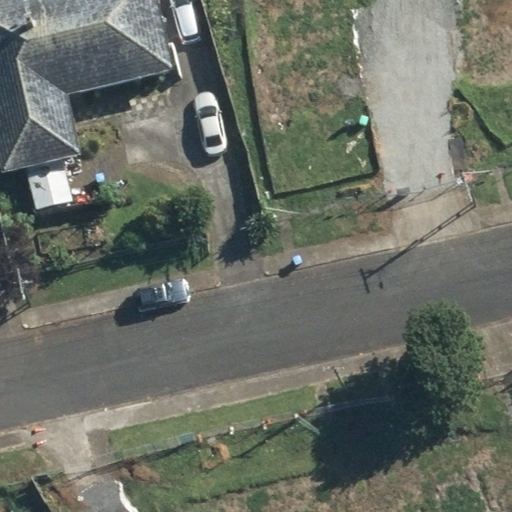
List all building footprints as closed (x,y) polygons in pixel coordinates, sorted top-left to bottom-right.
[(179,88),(161,0),(27,0),(0,5),(0,152),(5,180),(93,164),(82,106),(179,88)] [(266,0),(267,74),(286,74),(288,124),(419,105),(403,0),(266,0)] [(511,0),(465,0),(475,40),(511,30),(511,0)] [(511,511),(511,489),(414,511),(413,511),(511,511)] [(328,511),(325,496),(246,511),(328,511)]
